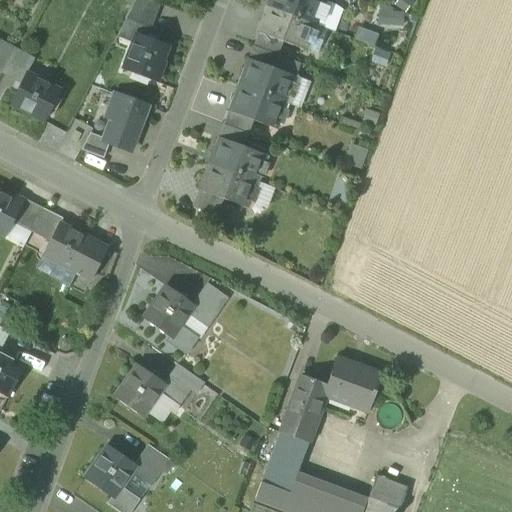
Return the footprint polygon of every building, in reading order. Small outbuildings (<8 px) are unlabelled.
[(126,19),(150,29),(159,6),(145,0),(134,0),(125,19),(126,19)] [(273,0),(277,1),(274,9),(315,25),(324,1),(324,0),(273,0)] [(413,1),(411,0),(398,0),(395,6),(405,13),(413,1)] [(333,5),(324,1),(315,25),(327,29),(334,32),(342,10),(333,5)] [(306,51),(306,49),(315,25),(274,9),(271,17),(265,14),(262,22),(267,24),(263,33),(263,35),(282,42),(306,51)] [(404,14),(379,11),(377,24),(403,27),(404,14)] [(122,70),(156,83),(164,62),(162,61),(168,46),(147,38),(150,29),(126,19),(116,38),(132,44),(122,70)] [(327,29),(315,25),(306,49),(318,53),(327,29)] [(378,35),(358,28),(354,39),(374,47),(378,35)] [(258,32),(253,46),(248,60),(252,62),(253,61),(272,68),(277,55),(282,42),(263,35),(263,33),(258,32)] [(0,72),(2,74),(14,50),(0,42),(0,72)] [(391,53),(376,47),(370,62),(385,68),(391,53)] [(34,60),(14,50),(2,74),(20,83),(25,74),(26,74),(34,60)] [(272,68),(296,77),(300,64),(277,55),(272,68)] [(244,87),(286,103),(296,77),(272,68),(253,61),(252,62),(249,71),(244,70),(241,77),(247,80),(244,87)] [(9,104),(44,122),(60,92),(26,74),(25,74),(20,83),(9,104)] [(307,81),(296,77),(286,103),(297,108),(307,81)] [(276,129),(286,103),(244,87),(241,95),(235,93),(232,101),(237,102),(233,112),(233,113),(253,121),(276,129)] [(109,144),(130,152),(147,107),(114,94),(105,118),(110,120),(103,139),(102,141),(109,144)] [(379,114),(366,109),(361,122),(375,127),(379,114)] [(229,110),(223,124),(218,139),(223,140),(223,139),(243,147),(248,134),(253,121),(233,113),(233,112),(229,110)] [(105,118),(98,136),(103,139),(110,120),(105,118)] [(80,150),(103,159),(109,144),(102,141),(103,139),(98,136),(89,133),(80,150)] [(217,158),(215,166),(256,182),(266,156),(243,147),(223,139),(223,140),(219,150),(214,148),(211,156),(217,158)] [(367,151),(349,144),(341,164),(360,171),(367,151)] [(248,202),(256,182),(215,166),(212,174),(206,172),(203,179),(207,181),(204,191),(203,192),(223,199),(246,208),(248,202)] [(274,188),(256,182),(248,202),(266,209),(274,188)] [(192,207),(217,216),(223,199),(203,192),(204,191),(199,189),(192,207)] [(0,233),(5,237),(13,222),(21,205),(20,205),(0,194),(0,233)] [(62,220),(42,210),(23,200),(20,205),(21,205),(13,222),(31,232),(49,241),(58,224),(59,225),(62,220)] [(13,222),(5,237),(23,246),(31,232),(13,222)] [(43,256),(55,262),(48,277),(69,288),(77,274),(91,281),(107,250),(93,242),(59,225),(58,224),(49,241),(42,256),(43,256)] [(35,270),(48,277),(55,262),(43,256),(35,270)] [(207,284),(199,295),(219,309),(227,298),(207,284)] [(143,319),(169,337),(170,338),(179,326),(187,314),(194,305),(192,305),(166,286),(143,319)] [(206,328),(219,309),(199,295),(192,305),(194,305),(187,314),(206,328)] [(198,339),(206,328),(187,314),(179,326),(197,338),(198,339)] [(197,338),(179,326),(170,338),(169,337),(166,342),(185,355),(197,338)] [(0,341),(3,343),(8,332),(0,327),(0,341)] [(24,367),(0,354),(0,391),(8,396),(24,367)] [(337,356),(326,385),(321,397),(323,397),(326,390),(353,400),(351,406),(366,411),(365,413),(367,414),(382,373),(381,372),(380,374),(338,358),(338,357),(337,356)] [(177,364),(170,374),(191,388),(197,379),(177,364)] [(113,398),(141,418),(145,412),(159,393),(165,385),(163,384),(137,365),(113,398)] [(177,407),(191,388),(170,374),(163,384),(165,385),(159,393),(177,407)] [(315,420),(323,397),(321,397),(326,385),(301,375),(288,410),(315,420)] [(159,393),(145,412),(161,424),(170,412),(172,414),(177,407),(159,393)] [(282,425),(311,436),(317,421),(315,420),(288,410),(282,425)] [(282,425),(260,483),(289,493),(297,473),(311,436),(282,425)] [(255,441),(245,434),(238,446),(249,452),(255,441)] [(148,445),(141,454),(161,469),(160,470),(166,474),(174,464),(148,445)] [(110,497),(112,498),(120,487),(129,474),(135,465),(134,465),(107,446),(84,479),(110,497)] [(148,487),(160,470),(161,469),(141,454),(134,465),(135,465),(129,474),(148,487)] [(362,511),(367,499),(297,473),(289,493),(283,511),(285,511),(362,511)] [(139,500),(148,487),(129,474),(120,487),(139,500)] [(376,476),(367,499),(362,511),(397,511),(407,488),(376,476)] [(283,511),(289,493),(260,483),(253,500),(283,511)] [(118,511),(130,511),(139,500),(120,487),(112,498),(110,497),(106,503),(118,511)] [(249,511),(275,511),(253,503),(249,511)]
